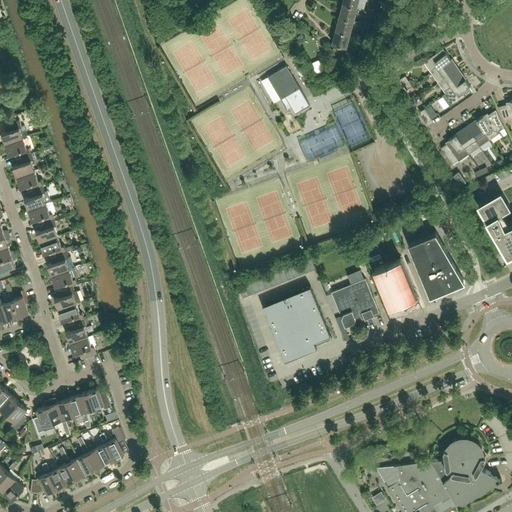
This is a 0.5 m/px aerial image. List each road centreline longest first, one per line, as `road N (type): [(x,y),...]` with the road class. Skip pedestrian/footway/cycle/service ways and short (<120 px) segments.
road 1 (tertiary): [(60,0),(151,266),(164,396),(186,468)]
road 2 (tertiary): [(482,347),(186,468)]
road 3 (tertiary): [(191,483),(488,365)]
road 4 (residential): [(49,511),(134,460),(135,437),(107,365)]
road 5 (residential): [(46,317),(0,175)]
road 6 (residential): [(353,348),(482,295)]
road 7 (residential): [(357,86),(468,25)]
